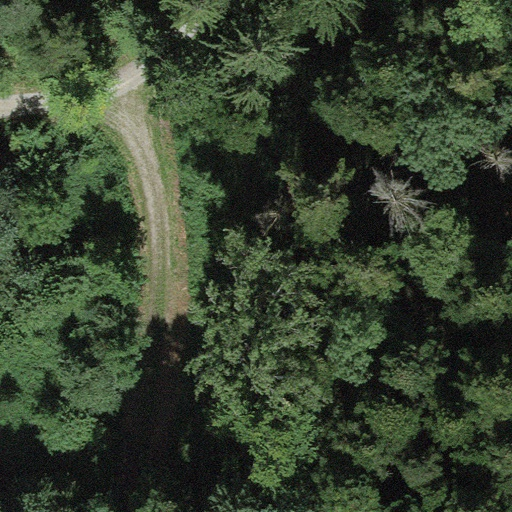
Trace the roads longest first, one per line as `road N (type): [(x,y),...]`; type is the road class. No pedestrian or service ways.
road 1 (track): [(135,511),(152,386),(160,208),(145,78)]
road 2 (track): [(0,106),(97,96),(145,78),(213,0)]
